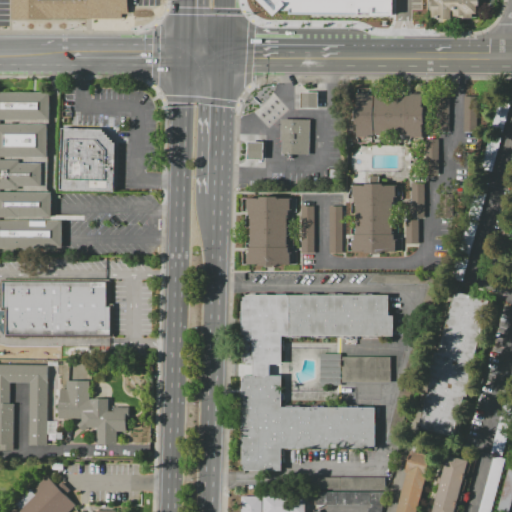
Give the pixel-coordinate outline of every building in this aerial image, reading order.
[(10,0),(10,18),(121,19),(122,12),(127,12),(127,0),(10,0)] [(258,0),(274,16),(279,11),(288,11),(288,15),(392,15),(392,0),(258,0)] [(478,0),(478,14),(472,14),(472,18),(457,18),(457,16),(452,16),(452,19),(439,19),(439,17),(432,17),(432,15),(429,15),(429,0),(478,0)] [(0,248),(62,248),(62,220),(0,220),(0,217),(51,217),(51,192),(1,192),(1,189),(20,189),(20,186),(43,186),(43,162),(20,162),(20,159),(2,159),(2,156),(48,156),(48,124),(1,124),(1,120),(50,120),(50,92),(0,92),(0,248)] [(302,92),(320,92),(320,108),(302,108),(302,92)] [(358,96),(427,95),(427,138),(358,138),(358,96)] [(448,132),(449,96),(435,95),(434,131),(448,132)] [(463,96),(463,131),(483,132),(483,96),(463,96)] [(283,119),(312,120),(311,156),(283,155),(284,140),(282,140),(283,119)] [(63,128),(61,192),(115,193),(116,143),(105,129),(63,128)] [(425,173),(438,172),(437,139),(424,139),(425,173)] [(250,141),(267,142),(266,159),(249,158),(250,141)] [(422,218),(423,182),(411,182),(410,217),(422,218)] [(355,186),(399,186),(400,252),(356,253),(355,186)] [(249,196),(294,197),(293,264),(248,263),(249,196)] [(313,206),(299,206),(300,253),(314,253),(313,206)] [(328,253),(340,253),(341,206),(329,206),(328,253)] [(405,244),(418,243),(417,219),(404,220),(405,244)] [(3,282),(108,283),(108,305),(112,305),(112,335),(7,335),(7,308),(3,308),(3,282)] [(490,300),(455,437),(421,428),(433,381),(427,380),(435,351),(440,352),(456,291),(490,300)] [(388,295),(388,315),(394,315),(394,337),(283,337),(283,364),(270,364),(270,376),(282,376),(282,407),(375,407),(375,448),(282,448),(282,470),(243,470),(243,375),(253,375),(253,364),(244,364),(244,296),(388,295)] [(320,355),(341,355),(341,385),(320,385),(320,355)] [(390,383),(342,383),(342,357),(390,357),(390,383)] [(0,450),(14,450),(15,404),(10,404),(11,382),(29,383),(28,445),(47,445),(49,366),(0,365),(0,450)] [(59,390),(67,390),(67,381),(90,382),(90,398),(108,399),(108,411),(113,411),(113,407),(128,407),(128,413),(126,413),(126,432),(117,432),(117,444),(96,444),(96,428),(88,428),(84,432),(78,425),(81,421),(81,419),(57,419),(57,400),(59,400),(59,390)] [(497,429),(507,393),(511,394),(511,417),(508,432),(497,429)] [(490,453),(497,430),(508,434),(502,456),(490,453)] [(416,511),(396,511),(407,473),(405,473),(411,450),(431,456),(416,511)] [(506,458),(490,511),(477,511),(494,455),(506,458)] [(433,511),(448,456),(467,461),(453,511),(433,511)] [(511,498),(508,511),(504,511),(497,510),(509,464),(511,464),(511,498)] [(47,476),(6,511),(115,511),(116,511),(96,511),(95,511),(69,511),(76,506),(47,476)] [(385,490),(310,490),(310,477),(385,477),(385,490)] [(385,492),(385,505),(381,505),(379,511),(367,511),(369,505),(314,505),(314,492),(385,492)] [(304,511),(304,496),(263,495),(263,511),(304,511)] [(241,511),(241,496),(261,496),(261,511),(241,511)]
